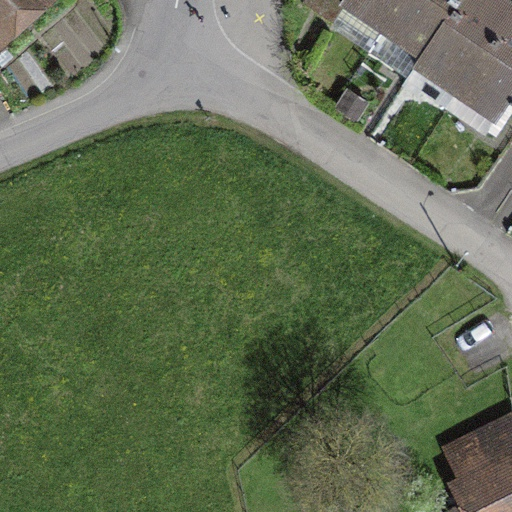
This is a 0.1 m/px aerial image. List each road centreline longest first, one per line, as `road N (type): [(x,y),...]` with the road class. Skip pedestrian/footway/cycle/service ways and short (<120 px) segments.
road 1 (residential): [(191,57),(511,262)]
road 2 (residential): [(0,151),(99,109),(191,57)]
